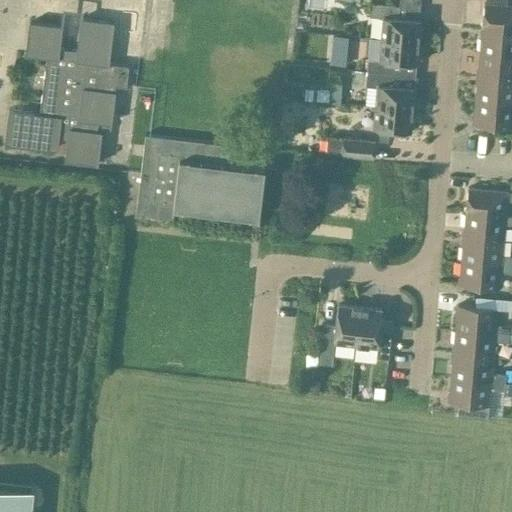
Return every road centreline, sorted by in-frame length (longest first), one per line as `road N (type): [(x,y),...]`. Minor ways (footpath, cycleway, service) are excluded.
road 1 (residential): [(430,281),(449,0)]
road 2 (residential): [(254,381),(265,282),(280,264),(430,281)]
